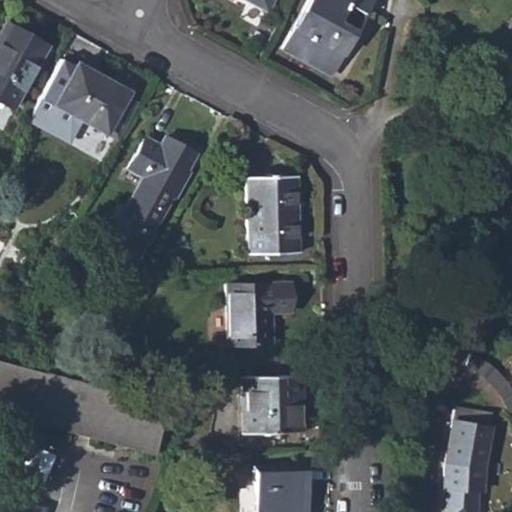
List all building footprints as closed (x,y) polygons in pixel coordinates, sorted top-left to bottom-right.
[(243,0),(265,11),(270,0),(243,0)] [(306,0),(281,47),(331,74),(352,36),(334,27),(346,5),(364,14),(371,0),(306,0)] [(334,27),(352,36),(364,14),(346,5),(334,27)] [(0,101),(11,108),(45,46),(8,26),(0,40),(0,101)] [(74,62),(51,105),(113,138),(134,100),(125,95),(99,81),(101,77),(74,62)] [(127,91),(101,77),(99,81),(125,95),(127,91)] [(140,136),(123,166),(139,176),(149,180),(131,213),(123,209),(109,236),(125,243),(120,253),(125,256),(120,267),(131,273),(194,154),(160,136),(156,144),(140,136)] [(243,176),(245,254),(296,253),(295,174),(243,176)] [(123,209),(131,213),(149,180),(139,176),(123,209)] [(104,245),(120,253),(125,243),(109,236),(104,245)] [(223,284),(225,344),(269,343),(268,312),(288,312),(287,283),(223,284)] [(511,393),(506,383),(494,369),(482,360),(469,354),(464,365),(476,371),(485,378),(495,390),(501,400),(506,412),(511,409),(511,393)] [(0,360),(0,413),(152,454),(165,405),(0,360)] [(239,376),(240,433),(297,431),(297,397),(300,397),(300,374),(239,376)] [(486,426),(449,419),(442,462),(439,511),(471,511),(473,490),(478,490),(480,467),(486,426)] [(252,466),(253,511),(300,511),(300,488),(304,487),(304,464),(252,466)] [(37,511),(38,511),(0,501),(0,511),(37,511)]
